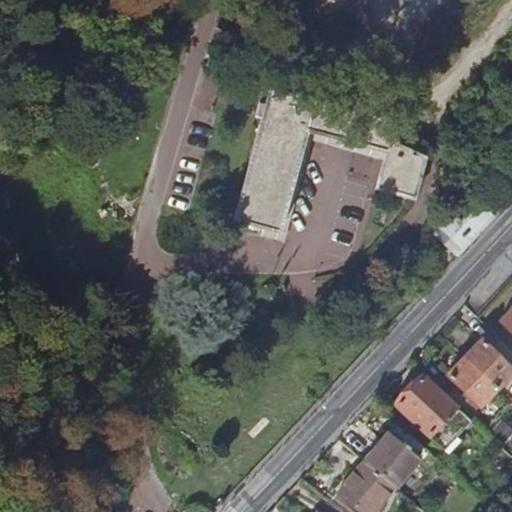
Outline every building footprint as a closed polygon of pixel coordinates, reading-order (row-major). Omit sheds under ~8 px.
[(280,77),(297,81),(306,40),(289,35),(280,77)] [(412,201),(424,160),(389,142),(394,123),(268,87),(233,221),(278,235),(306,133),(384,154),(375,191),(412,201)] [(419,246),(444,269),(493,217),(472,194),(433,235),(430,232),(419,246)] [(500,322),(511,334),(511,311),(510,311),(500,322)] [(496,391),(511,373),(511,353),(501,343),(493,352),(483,343),(465,361),(496,391)] [(470,417),(496,391),(465,361),(448,378),(457,387),(448,396),(470,417)] [(393,404),(426,437),(453,409),(420,377),(393,404)] [(489,450),(496,443),(485,432),(474,421),(467,428),(489,450)] [(389,432),(363,462),(393,487),(419,457),(389,432)] [(362,511),(370,511),(393,487),(363,462),(338,491),(362,511)]
